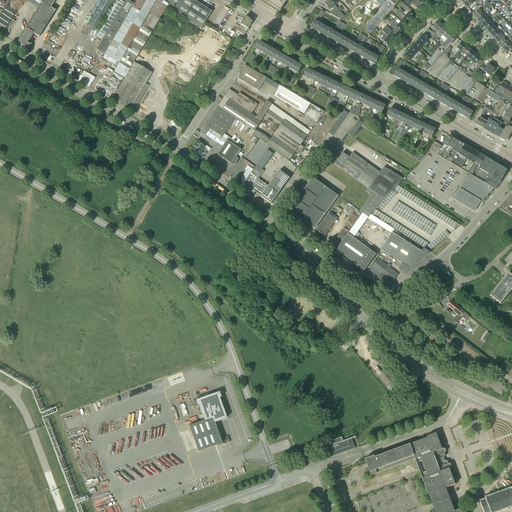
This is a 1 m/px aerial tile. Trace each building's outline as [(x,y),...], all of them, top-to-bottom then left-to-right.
[(7,6),(0,17),(0,33),(5,36),(15,22),(11,19),(16,12),(17,13),(25,0),(11,0),(8,6),(7,6)] [(27,51),(31,43),(29,42),(34,34),(39,37),(55,11),(50,8),(55,0),(38,0),(42,2),(16,44),(27,51)] [(96,29),(109,6),(112,0),(102,0),(88,25),(96,29)] [(129,70),(168,4),(160,0),(136,0),(134,4),(127,0),(125,0),(124,3),(119,0),(115,0),(97,30),(105,35),(96,50),(105,55),(103,58),(115,65),(117,62),(119,63),(114,72),(124,79),(129,70)] [(173,13),(182,0),(168,0),(167,3),(168,4),(165,9),(173,13)] [(212,11),(195,1),(195,0),(182,0),(173,13),(175,14),(174,16),(178,20),(181,16),(201,29),(212,11)] [(264,0),(281,11),(287,0),(264,0)] [(335,6),(330,0),(329,0),(325,4),(330,10),(332,8),(334,10),(334,12),(332,11),(330,14),(340,20),(344,16),(341,12),(338,9),(335,6)] [(412,0),(413,0),(411,2),(412,3),(412,4),(420,11),(425,6),(419,1),(417,0),(412,0)] [(473,3),(470,0),(467,0),(464,3),(468,8),(473,3)] [(490,9),(492,7),(487,3),(486,2),(485,2),(484,3),(482,3),(481,5),(484,9),(481,12),(479,9),(474,14),(478,19),(490,9)] [(402,15),(398,11),(394,8),(392,9),(397,14),(400,17),(402,15)] [(482,24),(491,16),(488,14),(492,11),(490,9),(478,19),(482,24)] [(409,12),(405,17),(411,22),(415,17),(409,12)] [(491,16),(482,24),(486,29),(492,24),(488,19),(491,16)] [(240,37),(242,39),(253,22),(245,17),(236,31),(242,34),(242,35),(241,35),(240,37)] [(405,17),(401,22),(407,27),(411,22),(405,17)] [(407,27),(401,22),(399,25),(392,19),(391,21),(402,32),(407,27)] [(311,28),(322,34),(326,27),(315,21),(311,28)] [(402,32),(391,21),(389,24),(395,29),(392,32),(398,37),(402,32)] [(432,32),(429,29),(426,32),(433,37),(438,31),(443,26),(438,21),(433,27),(435,29),(432,32)] [(491,34),(496,29),(492,24),(486,29),(491,34)] [(440,33),(443,35),(440,38),(443,35),(447,30),(443,26),(438,31),(433,37),(435,39),(440,33)] [(496,29),(491,34),(495,38),(506,28),(505,26),(502,28),(499,31),(496,28),(496,29)] [(332,40),(337,33),(326,27),(322,34),(332,40)] [(504,38),(502,36),(506,33),(509,30),(508,30),(506,28),(495,38),(499,43),(504,38)] [(392,32),(390,35),(384,29),(382,31),(385,34),(388,37),(394,41),(398,37),(392,32)] [(447,30),(443,35),(447,39),(452,34),(447,30)] [(337,33),(332,40),(343,46),(347,39),(337,33)] [(394,41),(388,37),(385,34),(383,36),(386,39),(384,41),(390,46),(394,41)] [(420,39),(425,44),(427,42),(430,39),(424,34),(420,39)] [(447,45),(450,42),(452,44),(457,38),(452,34),(447,39),(445,42),(442,45),(444,47),(447,45)] [(503,48),(511,40),(511,36),(510,38),(508,35),(504,38),(499,43),(503,48)] [(347,39),(343,46),(354,53),(358,46),(347,39)] [(421,49),(425,44),(420,39),(415,44),(421,49)] [(511,46),(511,45),(511,43),(511,40),(503,48),(508,53),(511,48),(511,46)] [(255,48),(266,54),(270,47),(259,41),(255,48)] [(457,48),(460,50),(454,56),(456,58),(462,52),(467,47),(462,42),(457,48)] [(411,49),(417,54),(421,49),(415,44),(411,49)] [(358,46),(354,53),(365,59),(369,52),(358,46)] [(270,47),(266,54),(277,61),(281,54),(270,47)] [(467,47),(462,52),(456,58),(458,60),(464,54),(467,56),(471,51),(467,47)] [(417,54),(411,49),(407,54),(413,59),(417,54)] [(471,51),(467,56),(469,58),(471,60),(476,55),(471,51)] [(369,52),(365,59),(376,65),(380,58),(369,52)] [(281,54),(277,61),(288,67),(292,60),(281,54)] [(471,60),(469,63),(466,67),(468,68),(473,62),(476,65),(481,59),(476,55),(471,60)] [(292,60),(288,67),(298,73),(302,66),(292,60)] [(136,107),(145,92),(149,86),(145,84),(152,73),(134,62),(129,70),(124,79),(111,100),(117,104),(129,111),(133,105),(136,107)] [(490,76),(495,69),(489,64),(485,69),(482,67),(480,69),(490,76)] [(279,85),(245,65),(237,78),(258,91),(264,82),(277,90),(279,85)] [(405,82),(409,75),(410,72),(403,68),(400,66),(398,69),(394,76),(405,82)] [(303,76),(307,78),(315,82),(318,74),(307,69),(303,76)] [(78,81),(88,87),(93,77),(84,71),(78,81)] [(315,82),(326,87),(329,79),(318,74),(315,82)] [(420,81),(409,75),(405,82),(416,88),(420,81)] [(329,79),(326,87),(337,92),(341,85),(329,79)] [(426,94),(430,87),(420,81),(416,88),(426,94)] [(511,86),(504,82),(496,94),(501,97),(502,98),(506,101),(508,98),(508,97),(511,99),(511,86)] [(341,85),(337,92),(348,98),(352,90),(341,85)] [(305,114),(311,104),(280,86),(274,96),(305,114)] [(426,94),(437,101),(441,94),(430,87),(426,94)] [(218,107),(235,119),(254,131),(265,115),(269,110),(272,105),(267,101),(256,117),(252,114),(258,105),(240,92),(238,95),(230,90),(218,107)] [(352,90),(348,98),(360,103),(363,95),(352,90)] [(501,97),(496,94),(494,93),(492,92),(490,90),(488,93),(487,95),(487,96),(498,103),(501,97)] [(441,94),(437,101),(448,107),(452,100),(441,94)] [(363,95),(360,103),(371,108),(374,101),(363,95)] [(483,129),(489,132),(493,122),(499,125),(500,123),(502,124),(504,121),(505,122),(507,120),(505,119),(505,118),(504,117),(503,117),(501,122),(498,120),(506,105),(504,104),(505,103),(501,101),(502,98),(501,97),(498,103),(496,106),(494,110),(491,114),(487,122),(483,129)] [(448,107),(451,109),(459,113),(463,106),(452,100),(448,107)] [(386,106),(382,104),(374,101),(371,108),(374,110),(373,111),(378,113),(378,112),(382,113),(386,106)] [(354,115),(357,117),(362,106),(359,104),(359,105),(357,109),(354,115)] [(491,114),(494,110),(486,105),(476,125),(479,127),(483,120),(488,112),(491,114)] [(459,113),(462,115),(469,119),(473,112),(463,106),(459,113)] [(222,137),(235,119),(218,107),(205,125),(222,137)] [(387,116),(398,121),(402,114),(390,108),(387,116)] [(307,136),(284,120),(269,110),(265,115),(281,125),(271,139),(257,129),(253,135),(290,160),(296,152),(301,145),(307,136)] [(509,121),(511,116),(511,115),(506,112),(504,117),(505,118),(505,119),(507,120),(505,122),(504,121),(502,124),(500,123),(499,125),(500,125),(494,135),(500,139),(506,128),(509,121)] [(406,125),(409,126),(413,119),(402,114),(398,121),(406,125)] [(413,119),(409,126),(421,132),(424,124),(413,119)] [(489,132),(494,135),(500,125),(499,125),(493,122),(489,132)] [(424,124),(421,132),(432,137),(435,129),(424,124)] [(242,150),(222,137),(205,125),(200,134),(204,137),(206,135),(224,147),(218,155),(232,164),(242,150)] [(500,139),(505,141),(505,142),(506,141),(507,141),(508,141),(511,133),(511,131),(506,128),(500,139)] [(434,141),(429,150),(441,157),(453,138),(449,136),(443,146),(434,141)] [(238,143),(228,137),(227,139),(236,145),(238,143)] [(422,140),(418,138),(413,148),(417,150),(422,140)] [(457,141),(453,138),(441,157),(445,160),(452,149),(452,150),(457,141)] [(206,146),(197,140),(193,146),(206,154),(206,153),(205,152),(207,149),(210,151),(211,149),(206,145),(206,146)] [(457,141),(452,150),(452,149),(445,160),(453,165),(465,145),(457,141)] [(465,145),(453,165),(461,169),(462,167),(466,160),(472,150),(465,145)] [(472,150),(466,160),(469,162),(466,167),(462,167),(461,169),(468,173),(480,154),(472,150)] [(384,199),(397,185),(403,179),(384,167),(380,173),(353,153),(349,157),(343,153),(335,164),(369,189),(366,191),(372,195),(360,212),(363,213),(367,217),(384,199)] [(481,167),(486,158),(480,154),(468,173),(470,174),(471,175),(476,167),(477,165),(481,167)] [(494,188),(495,189),(498,184),(499,184),(504,176),(507,172),(507,170),(486,158),(481,167),(474,177),(471,175),(470,174),(468,177),(461,189),(460,189),(454,199),(475,212),(481,202),(482,203),(486,197),(487,198),(490,193),(491,193),(494,188)] [(244,162),(254,169),(255,167),(245,160),(244,162)] [(271,203),(278,194),(268,187),(268,186),(258,179),(264,171),(262,170),(256,166),(255,167),(254,169),(251,174),(244,184),(247,186),(248,187),(249,186),(250,186),(251,185),(263,194),(262,196),(271,203)] [(268,187),(278,194),(290,178),(280,171),(268,186),(268,187)] [(326,187),(313,178),(305,189),(318,198),(326,187)] [(397,185),(394,190),(401,195),(404,190),(397,185)] [(327,213),(339,196),(326,187),(318,198),(314,203),(327,213)] [(305,189),(297,200),(310,209),(314,203),(318,198),(305,189)] [(511,194),(500,209),(511,216),(511,210),(511,211),(511,210),(511,194)] [(297,200),(289,211),(302,220),(310,209),(297,200)] [(302,220),(315,229),(327,213),(314,203),(310,209),(302,220)] [(375,209),(372,214),(379,219),(382,214),(375,209)] [(367,217),(363,213),(348,234),(349,235),(354,238),(369,217),(367,217)] [(337,220),(328,214),(316,230),(325,236),(337,220)] [(348,234),(342,230),(336,239),(341,243),(348,234)] [(392,232),(381,250),(410,268),(426,254),(392,232)] [(377,254),(354,238),(349,235),(348,234),(341,243),(339,246),(338,248),(337,250),(346,256),(358,265),(357,266),(364,272),(377,254)] [(428,245),(426,247),(430,251),(432,249),(434,248),(436,246),(433,242),(431,243),(428,245)] [(387,266),(378,259),(369,271),(382,282),(385,278),(392,283),(399,275),(390,268),(391,266),(389,264),(387,266)] [(491,296),(501,304),(511,289),(511,274),(509,272),(491,296)] [(464,312),(451,301),(447,304),(461,316),(464,312)] [(295,326),(306,312),(301,308),(290,322),(295,326)] [(338,313),(337,312),(335,316),(343,322),(346,318),(340,314),(338,313)] [(470,317),(464,312),(461,316),(467,321),(470,317)] [(334,334),(340,326),(323,313),(317,320),(322,324),(321,324),(334,334)] [(488,332),(483,339),(486,342),(491,334),(488,332)] [(373,349),(365,340),(360,343),(359,342),(354,345),(366,361),(378,377),(386,387),(392,394),(398,389),(392,382),(395,380),(387,370),(383,373),(375,364),(363,349),(367,347),(371,351),(370,352),(375,358),(378,356),(373,349)] [(217,445),(217,446),(222,445),(222,443),(215,423),(227,418),(219,398),(221,397),(219,392),(218,392),(195,400),(197,406),(199,405),(204,420),(189,426),(198,452),(217,445)] [(365,459),(367,463),(371,476),(377,474),(415,459),(428,493),(435,511),(463,511),(462,509),(455,511),(446,488),(455,484),(450,469),(451,468),(452,467),(452,466),(452,465),(451,465),(451,464),(450,464),(449,463),(448,464),(448,463),(448,462),(447,461),(446,461),(445,461),(443,458),(444,457),(445,457),(445,456),(445,455),(445,454),(445,453),(446,453),(446,452),(446,451),(446,450),(445,449),(444,448),(443,448),(442,449),(437,433),(427,436),(428,438),(375,457),(375,456),(365,459)] [(342,437),(326,443),(328,450),(332,448),(333,452),(350,446),(348,440),(343,441),(342,437)] [(227,473),(228,478),(240,474),(238,469),(227,473)] [(490,511),(491,511),(495,511),(511,506),(511,489),(506,491),(486,498),(487,499),(481,501),(484,511),(490,511)]
